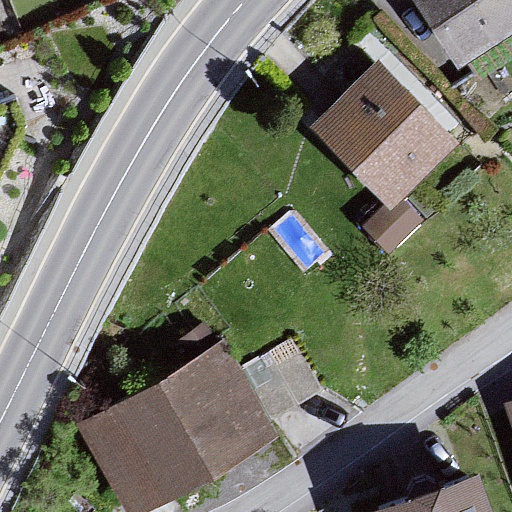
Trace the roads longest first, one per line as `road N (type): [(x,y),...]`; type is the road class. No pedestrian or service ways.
road 1 (tertiary): [(0,423),(146,140),(245,0)]
road 2 (residential): [(264,511),(511,338)]
